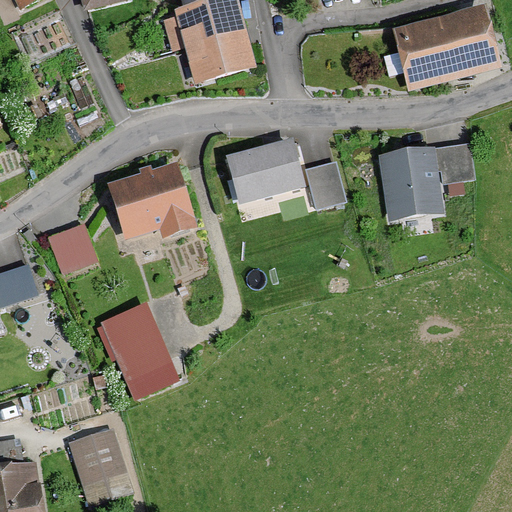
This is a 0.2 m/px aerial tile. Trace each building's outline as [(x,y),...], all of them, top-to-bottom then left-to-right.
[(8,0),(17,18),(56,0),(8,0)] [(133,0),(77,0),(82,18),(135,5),(133,0)] [(194,91),(257,74),(237,0),(218,0),(173,12),(194,91)] [(409,97),(504,72),(489,16),(394,40),(409,97)] [(287,145),(223,164),(238,214),(302,194),(287,145)] [(472,146),(380,158),(389,228),(445,221),(441,189),(477,184),(472,146)] [(195,234),(174,169),(151,176),(150,172),(138,176),(139,180),(104,191),(122,247),(158,236),(161,245),(195,234)] [(334,171),(309,179),(321,218),(347,210),(334,171)] [(86,220),(49,234),(64,274),(101,260),(86,220)] [(29,260),(0,270),(0,304),(1,307),(41,293),(29,260)] [(126,387),(172,368),(148,308),(101,326),(126,387)] [(90,510),(134,495),(114,434),(70,448),(90,510)] [(23,466),(0,468),(0,511),(49,511),(47,491),(26,493),(23,466)]
